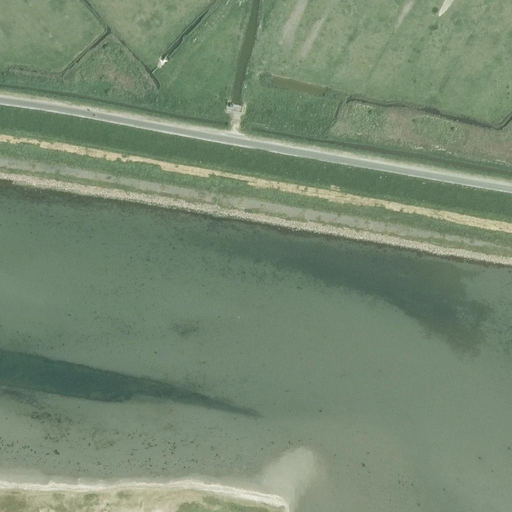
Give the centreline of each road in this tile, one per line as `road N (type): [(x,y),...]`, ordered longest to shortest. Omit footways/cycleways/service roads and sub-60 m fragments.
road 1 (track): [(0,137),(511,228)]
road 2 (unclassified): [(511,190),(0,101)]
